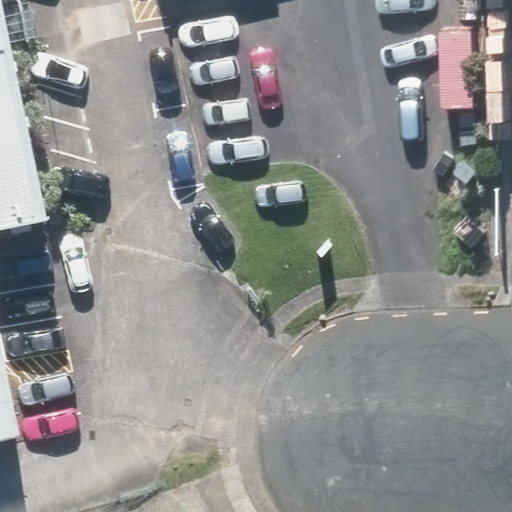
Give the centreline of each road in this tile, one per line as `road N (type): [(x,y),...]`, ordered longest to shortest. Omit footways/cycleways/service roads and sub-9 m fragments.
road 1 (unknown): [(133,379),(100,140),(66,0)]
road 2 (unknown): [(374,441),(133,379)]
road 3 (unknown): [(0,440),(133,379)]
road 4 (residential): [(511,449),(374,441)]
road 5 (unknown): [(133,379),(148,462),(137,511)]
